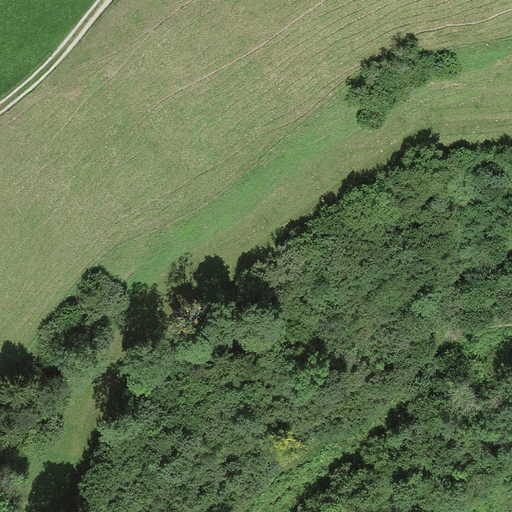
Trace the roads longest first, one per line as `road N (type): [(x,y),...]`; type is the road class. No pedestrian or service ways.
road 1 (track): [(511,123),(427,130),(168,312),(99,409),(60,511)]
road 2 (track): [(0,108),(49,72),(108,0)]
